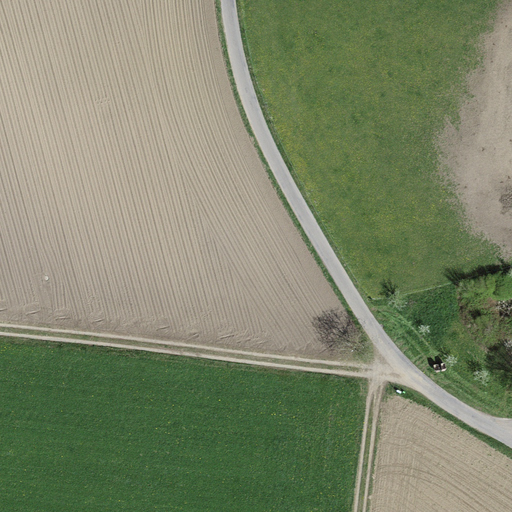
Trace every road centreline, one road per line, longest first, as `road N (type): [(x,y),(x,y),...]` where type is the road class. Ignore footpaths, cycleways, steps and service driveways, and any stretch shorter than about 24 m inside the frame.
road 1 (unclassified): [(227,0),(257,122),(367,323),(411,377),(511,440)]
road 2 (track): [(411,377),(0,329)]
road 3 (track): [(380,342),(359,511)]
